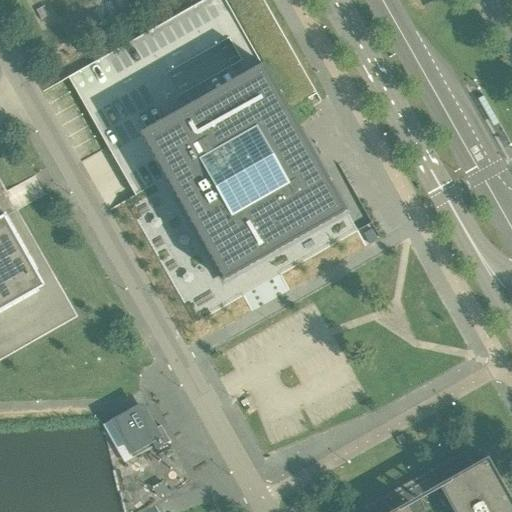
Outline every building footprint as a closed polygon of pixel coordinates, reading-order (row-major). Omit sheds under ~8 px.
[(310,148),(300,131),(299,130),(297,126),(288,110),(301,103),(307,99),(308,99),(310,98),(316,95),(316,94),(262,0),(203,0),(67,77),(68,78),(107,147),(107,148),(111,155),(112,154),(111,152),(115,150),(122,161),(123,162),(144,150),(145,151),(150,160),(151,162),(135,171),(125,177),(123,175),(134,196),(125,201),(126,202),(136,220),(195,324),(242,297),(251,312),(288,291),(289,290),(280,275),(356,232),(357,232),(357,231),(356,231),(346,212),(344,208),(324,172),(316,160),(317,159),(318,158),(319,157),(319,156),(319,154),(319,153),(319,152),(319,151),(318,149),(317,149),(316,148),(315,147),(314,147),(312,147),(311,147),(310,148)] [(0,181),(0,360),(77,317),(17,212),(6,193),(0,181)] [(369,245),(377,240),(371,229),(363,234),(369,245)] [(168,442),(169,442),(160,426),(159,427),(155,429),(154,430),(143,411),(142,410),(141,411),(138,406),(115,419),(115,418),(114,418),(102,425),(122,460),(135,453),(134,452),(151,442),(153,447),(155,450),(163,446),(168,442)] [(511,511),(511,502),(486,458),(473,465),(465,450),(363,508),(365,511),(511,511)]
